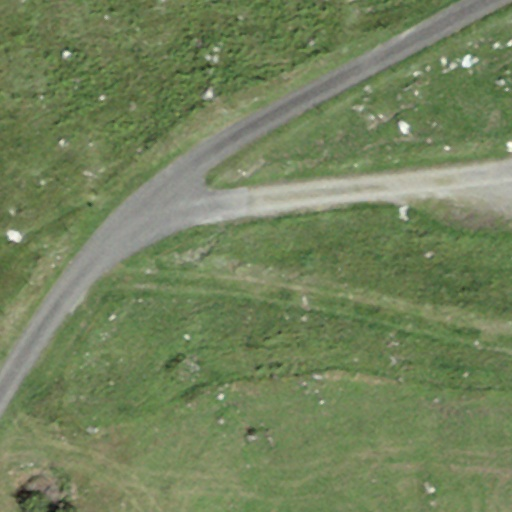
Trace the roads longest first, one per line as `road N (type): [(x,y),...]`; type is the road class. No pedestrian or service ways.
road 1 (unclassified): [(502,0),(233,139),(181,175),(125,225),(0,393)]
road 2 (track): [(80,284),(187,281),(267,291),(511,342)]
road 3 (track): [(511,172),(125,225)]
